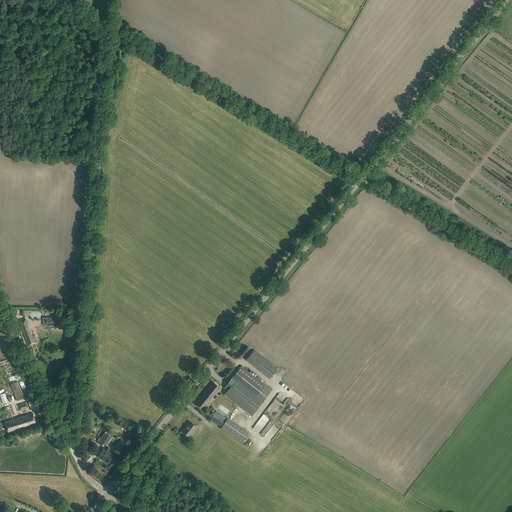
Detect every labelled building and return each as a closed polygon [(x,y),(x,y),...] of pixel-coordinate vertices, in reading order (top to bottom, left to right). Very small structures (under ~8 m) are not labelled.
[(59,317),(58,317),(58,314),(56,314),(56,317),(47,317),(46,326),(59,326),(59,317)] [(35,342),(26,319),(19,322),(28,345),(35,342)] [(254,350),(246,360),(270,378),(277,369),(254,350)] [(225,393),(252,415),(272,390),(241,366),(224,387),(228,390),(225,393)] [(194,404),(201,410),(209,402),(208,401),(220,388),(213,382),(194,404)] [(13,390),(17,400),(25,398),(20,387),(13,390)] [(26,402),(17,406),(19,411),(28,407),(26,402)] [(289,406),(279,419),(284,423),(294,410),(289,406)] [(33,412),(20,416),(23,427),(36,423),(33,412)] [(210,420),(221,427),(225,422),(214,414),(210,420)] [(23,427),(20,416),(4,421),(8,432),(23,427)] [(228,418),(225,422),(221,427),(220,428),(241,443),(249,432),(228,418)] [(186,427),(182,431),(189,436),(196,427),(190,422),(191,422),(186,428),(186,427)] [(105,433),(98,443),(105,447),(111,437),(105,433)] [(98,456),(98,457),(99,456),(103,459),(103,460),(108,463),(108,462),(109,462),(109,461),(111,458),(113,460),(115,456),(106,450),(105,452),(102,450),(98,456)]
